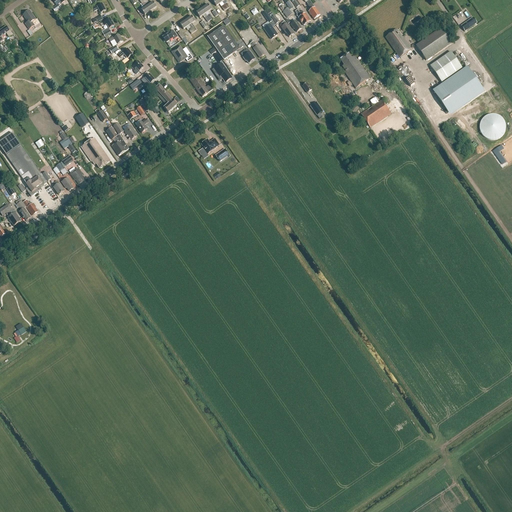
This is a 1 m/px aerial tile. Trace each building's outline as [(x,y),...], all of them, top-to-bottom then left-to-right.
[(307,5),(311,10),(308,12),(311,16),(314,19),(320,15),(317,12),(317,11),(315,8),(309,0),(310,0),(309,0),(303,0),(305,3),(306,2),(307,5)] [(146,14),(158,6),(155,2),(144,11),(146,14)] [(98,10),(101,14),(106,11),(102,4),(97,7),(97,6),(93,9),(94,12),(98,10)] [(57,6),(53,9),(56,13),(62,9),(59,5),(58,5),(57,6)] [(210,5),(199,13),(201,17),(213,9),(210,5)] [(217,9),(220,15),(225,12),(221,6),(217,9)] [(288,8),(283,12),(288,18),(293,15),(288,8)] [(36,20),(30,11),(23,15),(28,22),(25,24),(29,30),(34,26),(32,23),(36,20)] [(299,13),(307,24),(310,22),(305,14),(304,15),(301,11),(299,13)] [(207,15),(209,21),(215,18),(212,12),(207,15)] [(298,18),(304,26),(307,24),(299,13),(297,14),(299,18),(298,18)] [(276,16),(272,18),(276,25),(280,23),(276,16)] [(182,24),(184,28),(197,21),(195,17),(182,24)] [(473,18),(461,27),(465,32),(477,24),(473,18)] [(107,25),(109,29),(114,27),(110,19),(102,24),(104,27),(107,25)] [(294,29),(297,32),(302,29),(296,21),(291,25),(294,30),(294,29)] [(294,34),(287,24),(286,24),(286,23),(285,24),(286,25),(281,28),(286,35),(287,34),(289,38),(294,34)] [(264,29),(271,40),(278,35),(270,25),(264,29)] [(224,26),(208,38),(224,61),(240,49),(224,26)] [(1,31),(4,35),(7,33),(10,37),(12,35),(10,31),(9,31),(6,27),(1,31)] [(37,37),(41,34),(37,29),(33,32),(37,37)] [(451,44),(441,29),(416,47),(426,61),(451,44)] [(105,37),(106,39),(109,37),(108,36),(112,33),(110,30),(103,34),(105,37)] [(397,30),(386,38),(400,58),(412,50),(403,37),(402,38),(397,30)] [(166,42),(166,43),(173,38),(174,40),(178,38),(173,31),(170,33),(163,38),(164,40),(164,41),(164,42),(165,42),(166,42)] [(115,40),(117,45),(123,42),(119,35),(114,38),(114,37),(109,40),(111,42),(115,40)] [(257,47),(254,42),(250,44),(260,58),(264,55),(258,46),(257,47)] [(193,58),(189,53),(186,55),(180,47),(172,52),(180,63),(186,59),(188,62),(193,58)] [(118,55),(120,58),(124,55),(128,59),(133,55),(128,49),(123,53),(123,52),(118,55)] [(248,49),(244,52),(247,55),(243,58),(246,62),(247,61),(249,64),(255,60),(251,53),(250,53),(248,49)] [(430,67),(440,81),(441,83),(462,69),(451,52),(430,67)] [(354,57),(352,59),(349,55),(341,61),(344,66),(342,67),(345,71),(344,72),(356,89),(370,79),(354,57)] [(134,70),(136,68),(140,72),(144,68),(138,62),(132,68),(134,70)] [(222,64),(214,69),(218,75),(219,74),(223,79),(223,78),(226,82),(231,79),(225,70),(226,69),(222,64)] [(468,68),(433,92),(447,112),(482,89),(468,68)] [(380,83),(388,77),(386,74),(378,80),(380,83)] [(147,81),(151,84),(155,81),(150,75),(146,78),(145,78),(141,81),(144,84),(147,81)] [(200,95),(203,98),(209,94),(208,93),(213,90),(210,85),(206,88),(197,76),(190,81),(200,95)] [(139,80),(130,87),(133,90),(142,84),(139,80)] [(307,93),(312,90),(307,84),(303,87),(307,93)] [(169,104),(164,109),(169,114),(178,106),(173,101),(159,86),(155,90),(162,97),(161,97),(165,101),(169,104)] [(376,96),(371,99),(374,104),(379,101),(376,96)] [(144,99),(140,102),(147,112),(151,109),(144,99)] [(361,115),(370,128),(391,115),(382,101),(361,115)] [(316,103),(311,107),(317,116),(323,112),(316,103)] [(105,104),(102,106),(109,116),(111,115),(105,104)] [(141,107),(137,109),(142,116),(145,114),(141,107)] [(137,116),(139,115),(137,113),(136,114),(134,111),(127,116),(130,120),(136,115),(137,116)] [(102,112),(97,115),(103,123),(108,120),(102,112)] [(82,127),(89,123),(83,114),(77,118),(82,127)] [(147,120),(142,123),(143,123),(137,127),(142,134),(147,130),(144,126),(149,123),(147,120)] [(113,126),(119,135),(124,132),(118,123),(113,126)] [(137,137),(135,134),(136,134),(131,127),(124,132),(127,135),(132,141),(137,137)] [(112,140),(115,138),(118,142),(112,147),(119,157),(129,150),(124,142),(122,140),(119,135),(117,137),(111,129),(107,132),(112,140)] [(26,185),(32,193),(37,190),(36,188),(43,184),(38,177),(42,175),(42,174),(41,175),(21,146),(15,137),(11,140),(17,149),(6,156),(27,185),(26,185)] [(92,162),(95,166),(97,165),(100,169),(111,162),(95,139),(81,148),(91,162),(92,162)] [(68,147),(73,153),(76,151),(69,140),(65,142),(68,147)] [(203,149),(198,152),(201,156),(206,152),(207,155),(214,150),(214,149),(219,146),(215,140),(211,142),(211,143),(210,144),(208,141),(206,142),(205,142),(203,143),(203,144),(202,145),(204,148),(203,148),(203,149)] [(216,156),(219,162),(229,155),(225,150),(216,156)] [(71,156),(63,161),(67,167),(74,161),(71,156)] [(74,172),(71,175),(75,181),(76,181),(79,185),(82,183),(86,181),(82,176),(83,176),(78,169),(74,172)] [(46,173),(42,176),(47,183),(51,181),(46,173)] [(66,189),(67,188),(69,192),(74,189),(70,184),(71,184),(68,179),(62,183),(66,189)] [(56,187),(54,188),(59,196),(65,192),(59,184),(59,185),(57,182),(54,184),(56,187)] [(18,186),(23,193),(27,190),(22,183),(18,186)] [(6,190),(11,197),(16,194),(11,187),(6,190)] [(31,206),(27,201),(23,204),(32,216),(33,215),(34,215),(38,213),(35,209),(36,208),(34,204),(31,206)] [(19,213),(23,219),(24,218),(26,222),(31,219),(25,209),(26,208),(22,202),(18,205),(22,211),(19,213)] [(0,212),(3,216),(6,214),(9,218),(8,218),(14,226),(21,222),(12,209),(9,205),(0,210),(0,212)] [(504,218),(511,213),(511,210),(503,216),(504,218)]
